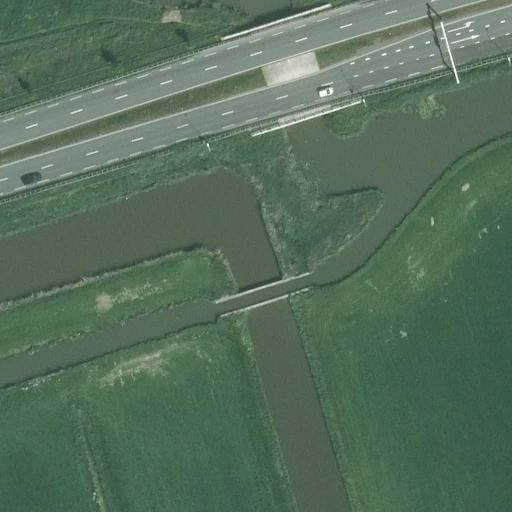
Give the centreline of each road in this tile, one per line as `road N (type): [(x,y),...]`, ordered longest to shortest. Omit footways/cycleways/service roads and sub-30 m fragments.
road 1 (primary): [(0,181),(511,27)]
road 2 (primary): [(439,0),(0,136)]
